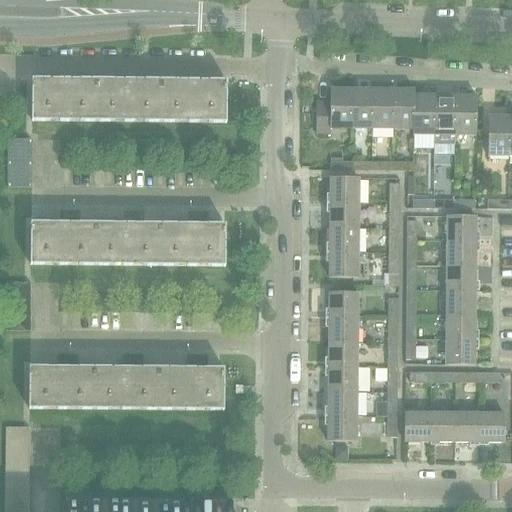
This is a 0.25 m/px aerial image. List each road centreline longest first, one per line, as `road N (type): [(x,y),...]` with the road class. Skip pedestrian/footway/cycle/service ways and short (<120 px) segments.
road 1 (residential): [(45,139),(43,197),(282,200)]
road 2 (residential): [(282,339),(38,332),(39,283)]
road 3 (residential): [(276,68),(18,61)]
road 4 (residential): [(276,68),(511,84)]
road 5 (residential): [(511,31),(280,22)]
road 6 (residential): [(0,30),(198,16)]
road 7 (residential): [(348,490),(511,493)]
road 8 (residential): [(270,488),(270,394),(282,339)]
road 9 (residential): [(282,339),(282,200)]
road 10 (residential): [(282,200),(273,176),(276,68)]
road 11 (residential): [(198,16),(69,0)]
